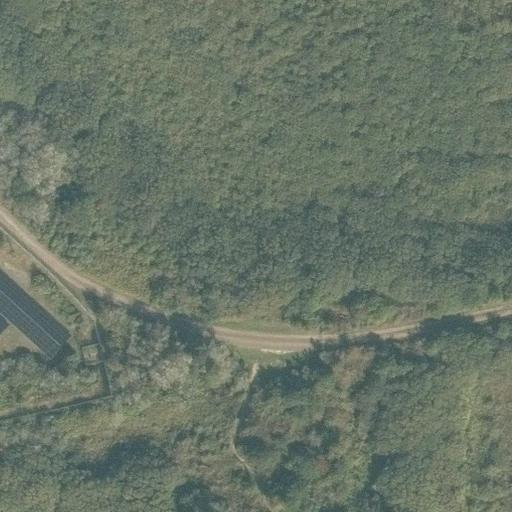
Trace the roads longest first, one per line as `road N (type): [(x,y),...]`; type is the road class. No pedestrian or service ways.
road 1 (unclassified): [(322,344),(228,336),(124,305),(78,284),(0,216)]
road 2 (track): [(511,309),(322,344)]
